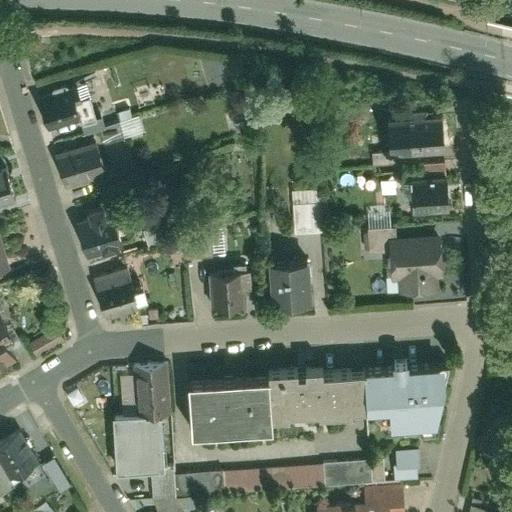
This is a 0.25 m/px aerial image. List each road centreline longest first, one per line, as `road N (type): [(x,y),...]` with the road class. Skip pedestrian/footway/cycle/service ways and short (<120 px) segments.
road 1 (residential): [(476,324),(97,347)]
road 2 (tertiary): [(511,59),(278,10),(172,0)]
road 3 (residential): [(97,347),(0,34)]
road 4 (residential): [(476,324),(456,79)]
road 5 (residential): [(446,511),(476,324)]
road 6 (residential): [(38,379),(117,511)]
